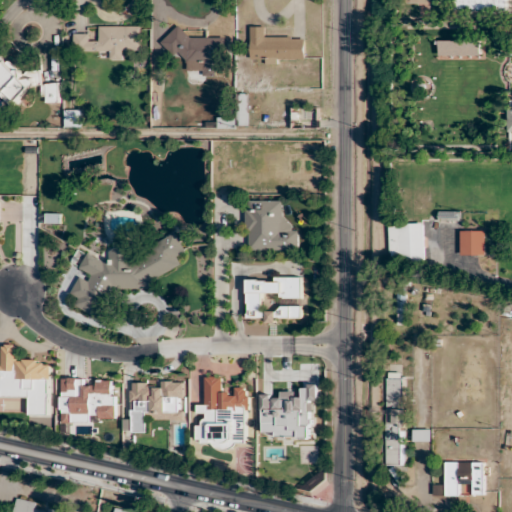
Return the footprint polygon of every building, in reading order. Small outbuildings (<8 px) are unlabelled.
[(454,0),(454,13),(509,13),(509,0),(454,0)] [(141,26),(99,27),(99,35),(74,35),(74,51),(109,51),(109,59),(121,59),(121,50),(141,50),(141,26)] [(304,38),(266,38),(266,29),(251,29),(250,59),(304,60),(304,38)] [(222,36),(166,35),(165,56),(187,57),(187,71),(203,72),(203,76),(221,76),(222,36)] [(481,40),(437,40),(437,56),(481,56),(481,40)] [(32,68),(26,76),(7,59),(4,63),(0,59),(0,95),(15,109),(43,78),(32,68)] [(47,103),(59,103),(59,85),(47,85),(47,103)] [(237,94),(237,119),(218,119),(218,128),(248,128),(248,94),(237,94)] [(65,127),(81,127),(81,110),(65,110),(65,127)] [(246,251),(299,251),(299,229),(288,229),(287,201),(246,201),(246,251)] [(458,221),(459,212),(440,212),(440,220),(458,221)] [(389,224),(390,261),(424,261),(424,223),(389,224)] [(485,231),(461,231),(461,256),(485,256),(485,231)] [(106,301),(153,279),(152,281),(183,266),(178,255),(187,251),(178,233),(150,246),(147,252),(139,257),(119,247),(112,251),(108,259),(104,261),(87,253),(80,269),(88,272),(91,278),(87,280),(79,277),(72,293),(76,301),(74,306),(98,318),(106,301)] [(302,276),(247,278),(248,322),(303,320),(302,308),(264,309),(264,298),(303,297),(302,276)] [(0,397),(28,398),(28,415),(50,415),(50,362),(19,361),(19,347),(1,346),(1,366),(0,365),(0,397)] [(249,388),(225,387),(225,377),(206,377),(206,405),(198,405),(198,415),(204,415),(204,424),(197,423),(197,446),(248,447),(249,388)] [(404,379),(386,379),(386,465),(404,465),(404,379)] [(130,382),(131,433),(149,433),(149,419),(184,418),(183,381),(130,382)] [(431,442),(431,430),(413,430),(413,442),(431,442)] [(485,496),(485,462),(444,462),(444,485),(433,485),(433,497),(461,497),(461,485),(474,486),(474,496),(485,496)] [(67,511),(49,509),(47,511),(44,511),(37,511),(39,502),(15,498),(12,511),(67,511)]
